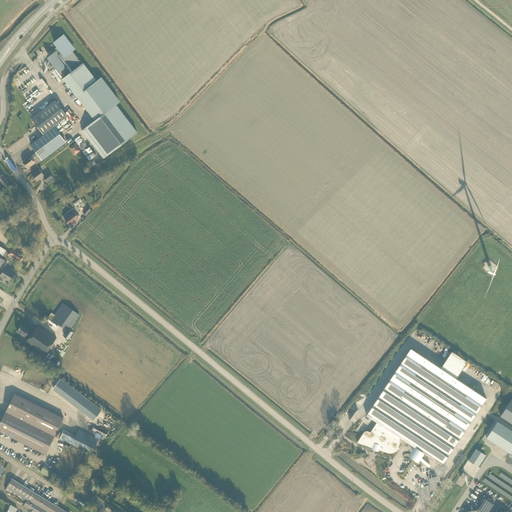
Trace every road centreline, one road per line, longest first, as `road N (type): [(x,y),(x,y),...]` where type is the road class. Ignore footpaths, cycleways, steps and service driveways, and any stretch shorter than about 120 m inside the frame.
road 1 (tertiary): [(398,511),(54,237)]
road 2 (track): [(47,200),(169,129)]
road 3 (unclassified): [(0,122),(5,75),(50,6)]
